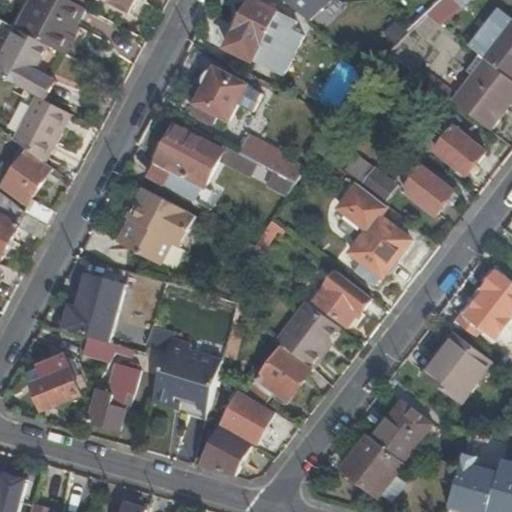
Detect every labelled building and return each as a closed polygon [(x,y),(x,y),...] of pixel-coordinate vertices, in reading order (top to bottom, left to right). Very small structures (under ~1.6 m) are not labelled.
[(33,0),(18,29),(52,47),(68,55),(80,34),(76,32),(87,9),(74,1),(71,0),(33,0)] [(114,12),(116,7),(103,0),(97,0),(97,2),(114,12)] [(103,0),(116,7),(130,14),(137,0),(103,0)] [(281,55),(297,22),(253,0),(228,49),(254,63),(263,45),(281,55)] [(308,0),(284,0),(310,22),(320,10),(308,0)] [(437,24),(462,8),(457,0),(446,0),(429,11),(437,24)] [(511,19),(510,18),(480,55),(488,61),(511,79),(511,19)] [(18,29),(0,63),(0,74),(33,92),(42,75),(38,72),(52,47),(18,29)] [(318,99),(338,111),(361,73),(341,61),(318,99)] [(492,131),(511,105),(511,79),(488,61),(455,103),(457,104),(492,131)] [(217,71),(195,115),(218,127),(223,118),(232,122),(249,88),(217,71)] [(48,163),(73,115),(40,96),(17,141),(31,151),(48,163)] [(199,162),(205,153),(210,143),(205,141),(177,126),(150,178),(186,197),(194,183),(190,180),(196,169),(200,171),(203,164),(199,162)] [(470,177),(488,153),(457,128),(438,152),(470,177)] [(345,148),(328,134),(317,151),(333,163),(336,159),(346,165),(355,153),(347,146),(345,148)] [(239,153),(208,136),(205,141),(210,143),(205,153),(274,189),(282,175),(239,153)] [(297,182),(306,168),(248,137),(239,153),(282,175),(297,182)] [(29,204),(55,168),(48,163),(31,151),(5,186),(29,204)] [(363,182),(374,166),(360,156),(348,171),(363,182)] [(418,169),(414,176),(417,179),(407,192),(438,216),(456,192),(422,165),(418,169)] [(410,173),(414,176),(418,169),(415,166),(410,173)] [(388,202),(400,186),(377,168),(365,183),(388,202)] [(382,216),(389,207),(361,185),(343,209),(371,230),(354,253),(365,262),(385,278),(414,241),(382,216)] [(199,217),(146,189),(137,205),(143,209),(138,218),(133,220),(120,245),(162,267),(182,230),(190,234),(199,217)] [(21,227),(43,239),(51,225),(28,212),(22,225),(0,213),(0,258),(3,260),(21,227)] [(268,254),(284,228),(273,222),(258,247),(268,254)] [(250,257),(252,258),(255,247),(241,240),(236,249),(250,257)] [(511,255),(496,242),(484,258),(502,271),(511,278),(511,255)] [(385,278),(365,262),(359,270),(380,286),(385,278)] [(511,278),(502,271),(488,289),(491,291),(471,316),(477,320),(499,337),(511,320),(511,278)] [(364,312),(374,298),(340,272),(318,302),(350,326),(362,311),(364,312)] [(72,306),(66,330),(112,343),(129,285),(90,273),(80,308),(72,306)] [(325,351),(343,327),(310,302),(281,340),(286,344),(316,367),(327,353),(325,351)] [(465,405),(497,363),(459,334),(427,376),(465,405)] [(164,376),(156,401),(176,408),(180,395),(189,399),(193,404),(212,410),(221,378),(226,360),(193,350),(195,344),(177,339),(172,353),(164,376)] [(292,401),(316,367),(286,344),(258,384),(262,386),(273,394),(274,395),(278,391),(292,401)] [(152,345),(149,354),(148,359),(153,361),(149,371),(164,376),(172,353),(152,345)] [(48,411),(85,396),(70,358),(47,367),(52,379),(38,385),(48,411)] [(113,389),(114,389),(128,393),(137,395),(143,372),(119,365),(113,389)] [(112,395),(114,389),(113,389),(102,386),(92,422),(124,430),(129,410),(125,409),(115,407),(117,396),(112,395)] [(264,405),(273,394),(262,386),(254,398),(264,405)] [(128,393),(114,389),(112,395),(117,396),(115,407),(125,409),(128,393)] [(260,444),(278,413),(264,405),(254,398),(245,392),(227,424),(260,444)] [(376,440),(406,463),(434,425),(404,403),(376,440)] [(214,448),(203,467),(239,477),(257,446),(225,428),(216,444),(214,448)] [(376,440),(372,437),(347,471),(381,497),(406,463),(376,440)] [(443,478),(453,480),(458,465),(447,462),(443,478)] [(511,463),(505,485),(500,501),(500,502),(511,505),(511,463)] [(3,484),(0,483),(0,511),(22,511),(32,480),(7,473),(3,484)] [(500,501),(505,485),(496,483),(492,498),(500,501)]
